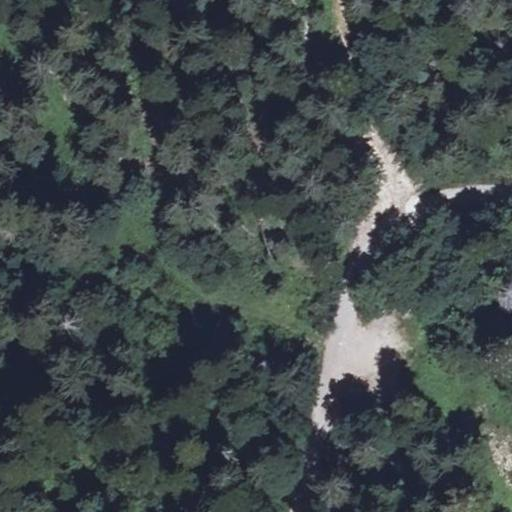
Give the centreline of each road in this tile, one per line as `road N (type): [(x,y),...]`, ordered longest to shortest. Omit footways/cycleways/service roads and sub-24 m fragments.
road 1 (track): [(511,193),(422,208),(373,242),(353,276),(295,511)]
road 2 (track): [(422,208),(338,63),(325,0)]
